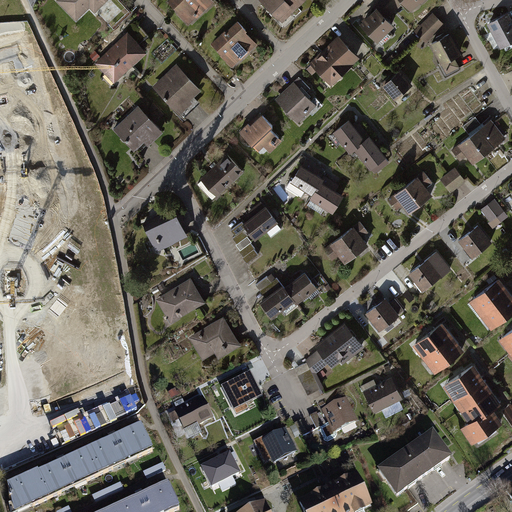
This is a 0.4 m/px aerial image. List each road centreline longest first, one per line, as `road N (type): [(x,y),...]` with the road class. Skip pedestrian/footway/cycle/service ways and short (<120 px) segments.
road 1 (track): [(23,0),(108,192),(143,382),(200,511)]
road 2 (residential): [(511,169),(271,356)]
road 3 (residential): [(167,166),(346,0)]
road 4 (residential): [(271,356),(167,166)]
